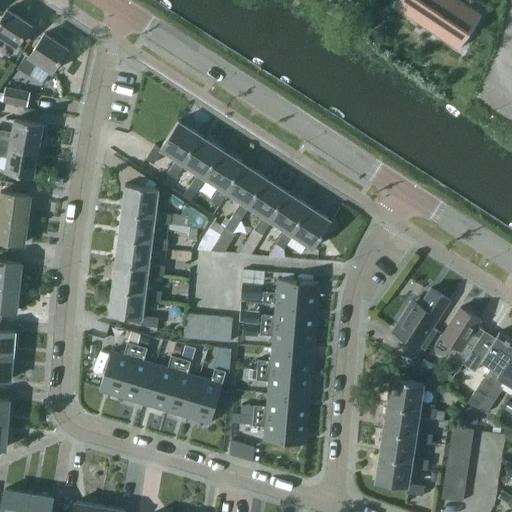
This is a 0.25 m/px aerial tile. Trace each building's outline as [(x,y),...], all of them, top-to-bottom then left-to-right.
[(457,0),(398,0),(394,6),(412,18),(416,14),(446,34),(443,39),(458,49),(481,16),(457,0)] [(0,40),(3,36),(17,45),(31,24),(8,8),(0,19),(0,40)] [(53,71),(68,48),(46,33),(31,56),(26,54),(18,67),(31,75),(39,63),(53,71)] [(2,100),(26,105),(28,93),(5,88),(2,100)] [(42,125),(43,123),(14,118),(12,132),(0,129),(0,143),(38,150),(39,141),(43,142),(45,138),(46,134),(46,130),(46,126),(42,125)] [(177,159),(181,161),(200,133),(179,119),(161,148),(155,144),(146,158),(154,163),(163,149),(177,159)] [(185,163),(198,172),(202,175),(221,147),(200,133),(181,161),(177,159),(168,172),(176,178),(185,163)] [(33,175),(38,150),(0,143),(0,154),(8,156),(5,170),(33,175)] [(207,178),(220,187),(224,189),(243,161),(221,147),(202,175),(198,172),(189,185),(198,191),(207,178)] [(228,192),(242,200),(246,203),(264,175),(243,161),(224,189),(220,187),(212,199),(220,205),(228,192)] [(263,215),(267,218),(285,190),(264,175),(246,203),(242,200),(233,214),(241,219),(249,206),(263,215)] [(154,188),(156,184),(145,177),(139,186),(154,188)] [(125,184),(122,212),(155,216),(155,221),(171,223),(172,214),(156,212),(159,188),(154,188),(139,186),(125,184)] [(285,230),(289,232),(308,204),(285,190),(267,218),(263,215),(254,228),(262,233),(271,220),(285,230)] [(0,215),(27,220),(30,196),(2,192),(0,201),(0,215)] [(285,230),(277,242),(285,248),(287,245),(300,253),(307,244),(314,248),(332,221),(308,204),(289,232),(285,230)] [(119,238),(152,242),(152,247),(168,249),(169,240),(153,238),(155,221),(155,216),(122,212),(119,238)] [(187,226),(188,216),(172,214),(171,223),(171,224),(187,226)] [(232,233),(241,219),(233,214),(224,227),(232,233)] [(0,240),(23,244),(27,220),(0,215),(0,240)] [(220,234),(224,227),(213,221),(209,227),(220,234)] [(196,240),(197,228),(189,228),(187,239),(196,240)] [(116,264),(149,268),(149,273),(165,275),(166,266),(149,264),(152,247),(152,242),(119,238),(116,264)] [(0,285),(18,288),(21,262),(0,259),(0,285)] [(116,264),(112,290),(146,294),(145,299),(161,301),(162,291),(156,290),(156,286),(147,284),(149,273),(149,268),(116,264)] [(262,301),(275,302),(275,301),(317,304),(319,281),(277,277),(276,291),(263,290),(262,301)] [(0,309),(16,311),(18,288),(0,285),(0,309)] [(242,286),(241,298),(260,299),(261,287),(242,286)] [(431,289),(421,306),(413,300),(393,330),(420,347),(433,328),(450,301),(431,289)] [(145,299),(146,294),(112,290),(109,314),(142,318),(142,324),(158,326),(159,317),(150,316),(151,311),(144,310),(145,299)] [(275,302),(274,314),(261,312),(261,322),(315,327),(317,304),(275,301),(275,302)] [(444,364),(456,372),(482,330),(475,325),(478,320),(459,308),(441,337),(457,346),(444,364)] [(185,337),(196,338),(198,314),(187,313),(185,337)] [(244,313),(243,322),(258,323),(259,314),(244,313)] [(210,315),(198,314),(196,338),(208,339),(210,315)] [(221,316),(210,315),(208,339),(219,340),(221,316)] [(233,317),(221,316),(219,340),(231,341),(233,317)] [(272,346),(313,350),(315,327),(261,322),(260,332),(273,333),(272,346)] [(243,323),(242,332),(257,334),(258,325),(243,323)] [(425,350),(437,331),(433,328),(420,347),(425,350)] [(0,356),(12,357),(15,332),(0,330),(0,356)] [(130,331),(127,341),(137,344),(140,334),(130,331)] [(467,402),(477,408),(511,352),(511,340),(499,332),(488,350),(477,343),(464,364),(474,370),(481,361),(490,367),(484,378),(483,377),(467,402)] [(123,354),(110,350),(98,390),(121,397),(137,344),(127,341),(123,354)] [(143,360),(147,347),(137,344),(121,397),(143,403),(155,363),(143,360)] [(184,344),(181,356),(190,359),(194,347),(184,344)] [(313,350),(272,346),(270,359),(258,358),(257,368),(311,373),(313,350)] [(480,404),(477,408),(485,414),(505,382),(511,385),(511,352),(483,399),(480,404)] [(171,354),(167,367),(155,363),(143,403),(165,410),(181,357),(171,354)] [(0,379),(10,381),(12,357),(0,356),(0,379)] [(181,357),(165,410),(187,416),(199,376),(187,373),(190,360),(181,357)] [(427,373),(431,367),(421,360),(417,367),(427,373)] [(225,371),(214,367),(211,380),(199,376),(187,416),(210,423),(225,371)] [(257,368),(256,378),(269,379),(268,392),(309,395),(311,373),(257,368)] [(391,378),(387,405),(420,410),(419,415),(435,417),(436,408),(420,405),(424,383),(391,378)] [(307,418),(309,395),(268,392),(267,404),(254,403),(253,413),(307,418)] [(0,423),(6,424),(8,400),(0,399),(0,423)] [(253,415),(253,405),(241,404),(241,414),(253,415)] [(419,415),(420,410),(387,405),(383,431),(416,436),(415,441),(431,444),(432,434),(417,432),(419,415)] [(252,423),(265,424),(264,438),(305,442),(307,418),(253,413),(252,423)] [(452,427),(451,437),(471,440),(472,430),(452,427)] [(380,456),(412,461),(411,467),(427,469),(428,460),(413,458),(415,441),(416,436),(383,431),(380,456)] [(451,437),(450,447),(470,450),(471,440),(451,437)] [(231,440),(230,454),(253,461),(254,447),(231,440)] [(450,447),(448,457),(468,460),(470,450),(450,447)] [(412,461),(380,456),(376,482),(408,487),(407,492),(423,495),(424,485),(409,483),(411,467),(412,461)] [(467,470),(468,460),(448,457),(447,467),(467,470)] [(447,467),(445,477),(465,480),(467,470),(447,467)] [(445,477),(444,487),(464,490),(465,480),(445,477)] [(464,490),(444,487),(442,497),(462,500),(464,490)] [(0,511),(24,511),(28,493),(5,489),(0,511)] [(507,504),(511,497),(511,496),(503,490),(498,498),(507,504)] [(28,493),(24,511),(48,511),(51,497),(28,493)] [(97,511),(99,505),(76,501),(74,511),(97,511)]
